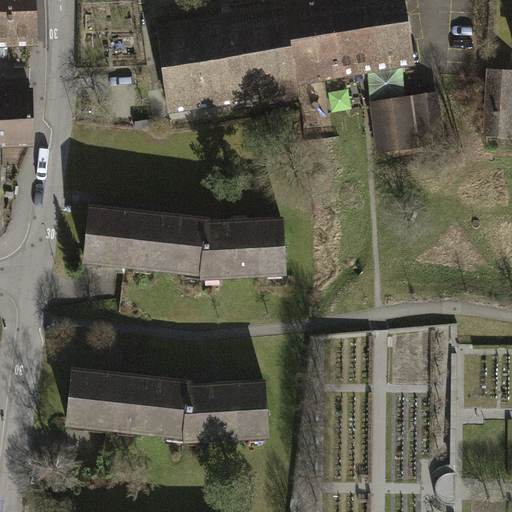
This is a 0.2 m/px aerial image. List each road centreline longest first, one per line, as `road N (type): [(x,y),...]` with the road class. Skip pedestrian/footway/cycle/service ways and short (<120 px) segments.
road 1 (residential): [(59,0),(63,100),(37,267)]
road 2 (residential): [(37,267),(8,511)]
